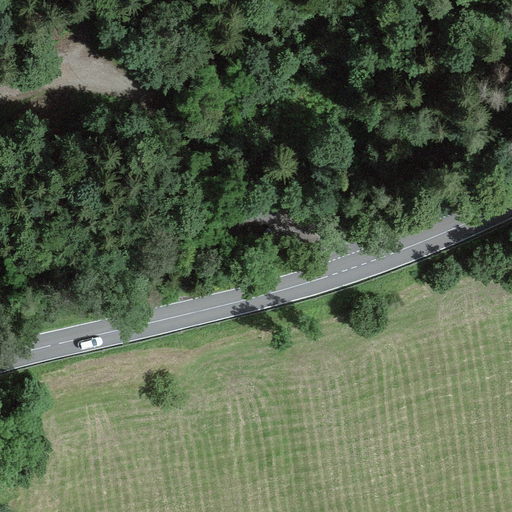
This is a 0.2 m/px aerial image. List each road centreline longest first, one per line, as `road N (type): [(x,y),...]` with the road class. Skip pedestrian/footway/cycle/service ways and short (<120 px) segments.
road 1 (secondary): [(0,359),(325,277),(511,200)]
road 2 (track): [(0,102),(66,83),(142,102),(167,117),(217,191),(344,241),(365,263)]
